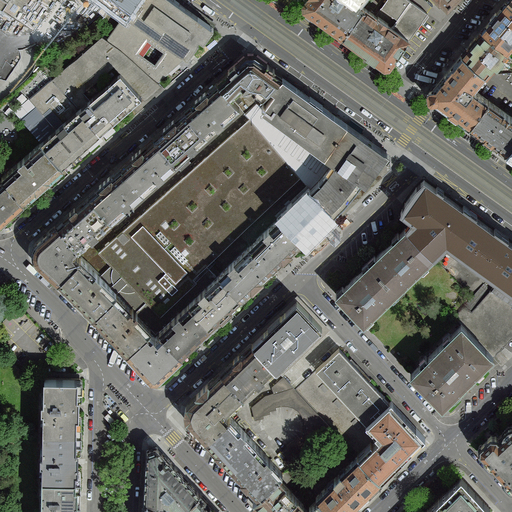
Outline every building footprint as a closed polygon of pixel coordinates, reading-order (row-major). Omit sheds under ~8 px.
[(0,0),(0,11),(35,33),(57,0),(87,0),(120,22),(126,12),(135,0),(0,0)] [(176,0),(135,0),(126,12),(170,44),(187,56),(188,57),(199,41),(198,40),(199,38),(204,41),(214,27),(176,0)] [(344,35),(364,8),(353,0),(308,0),(305,4),(306,7),(344,35)] [(408,0),(388,0),(376,16),(409,40),(428,13),(408,0)] [(483,31),(507,53),(511,46),(511,4),(508,1),(483,31)] [(364,8),(344,35),(386,65),(389,64),(395,56),(396,58),(409,40),(376,16),(364,8)] [(165,52),(170,44),(126,12),(120,22),(107,39),(123,51),(135,61),(149,74),(156,64),(138,52),(148,39),(165,52)] [(463,55),(487,75),(488,76),(489,74),(491,73),(497,65),(498,67),(505,59),(504,57),(507,53),(483,31),(464,53),(463,55)] [(52,79),(29,99),(42,114),(28,126),(41,142),(63,167),(100,134),(142,97),(149,91),(128,68),(135,61),(123,51),(107,39),(102,36),(52,79)] [(187,56),(170,44),(165,52),(156,64),(149,74),(158,82),(183,60),(187,56)] [(471,126),(489,101),(476,91),(474,91),(474,89),(475,89),(487,75),(463,55),(430,94),(430,97),(471,126)] [(272,88),(283,77),(255,57),(247,57),(218,83),(231,97),(242,87),(252,94),(254,91),(263,98),(272,88)] [(128,68),(149,91),(158,82),(149,74),(135,61),(128,68)] [(327,152),(348,124),(283,77),(272,88),(276,91),(264,107),(327,152)] [(208,135),(240,107),(231,97),(218,83),(186,111),(208,135)] [(242,87),(231,97),(240,107),(246,114),(257,103),(263,98),(254,91),(252,94),(242,87)] [(257,103),(264,107),(276,91),(272,88),(263,98),(257,103)] [(507,152),(511,146),(511,117),(489,101),(471,126),(507,152)] [(257,103),(246,114),(250,119),(301,176),(306,182),(311,188),(339,161),(327,152),(264,107),(257,103)] [(208,135),(186,111),(159,135),(154,140),(176,164),(181,159),(208,135)] [(207,265),(301,176),(250,119),(118,236),(179,300),(197,282),(194,278),(207,265)] [(339,161),(311,188),(332,211),(349,193),(359,179),(366,184),(384,158),(388,153),(348,124),(327,152),(339,161)] [(176,164),(154,140),(122,168),(144,192),(176,164)] [(2,178),(3,179),(23,202),(63,167),(41,142),(2,178)] [(349,193),(332,211),(339,218),(391,169),(389,157),(384,158),(366,184),(359,179),(349,193)] [(144,192),(122,168),(91,196),(112,220),(144,192)] [(0,222),(1,222),(23,202),(3,179),(0,182),(0,222)] [(447,241),(468,213),(425,179),(417,186),(405,202),(401,211),(412,219),(406,228),(432,255),(447,241)] [(311,188),(280,217),(302,241),(332,211),(311,188)] [(112,220),(91,196),(57,225),(79,248),(80,249),(112,220)] [(468,213),(447,241),(479,264),(500,235),(468,213)] [(255,241),(249,246),(272,270),(277,265),(283,259),(285,261),(293,253),(291,251),(302,241),(280,217),(255,241)] [(57,225),(38,242),(36,247),(35,255),(38,262),(59,281),(80,259),(75,254),(72,255),(72,252),(74,252),(79,248),(57,225)] [(434,257),(432,255),(406,228),(371,262),(397,291),(434,257)] [(511,285),(511,243),(500,235),(479,264),(493,274),(511,287),(511,285)] [(179,300),(118,236),(99,253),(111,266),(101,277),(117,293),(127,304),(138,294),(161,318),(179,300)] [(249,246),(219,275),(242,299),(252,289),(254,291),(264,281),(262,279),(272,270),(249,246)] [(82,258),(80,259),(59,281),(94,316),(117,293),(101,277),(82,258)] [(397,291),(371,262),(337,294),(364,323),(397,291)] [(138,294),(127,304),(152,330),(157,335),(160,332),(189,304),(218,277),(207,265),(194,278),(197,282),(179,300),(161,318),(138,294)] [(511,287),(493,274),(472,298),(456,317),(462,324),(494,356),(511,339),(511,287)] [(218,277),(189,304),(212,327),(222,318),(224,320),(234,310),(232,308),(242,299),(219,275),(218,277)] [(127,304),(117,293),(94,316),(127,351),(149,332),(152,330),(127,304)] [(297,300),(253,343),(275,367),(282,375),(327,331),(297,300)] [(160,332),(161,333),(182,355),(212,327),(189,304),(160,332)] [(494,356),(462,324),(411,374),(443,406),(494,356)] [(156,339),(149,332),(127,351),(150,377),(152,378),(154,379),(157,379),(160,377),(182,355),(161,333),(156,339)] [(222,373),(245,396),(275,367),(253,343),(222,373)] [(338,392),(360,370),(340,349),(316,370),(338,392)] [(338,392),(316,370),(296,390),(331,428),(353,450),(358,456),(372,443),(373,444),(379,439),(366,424),(367,424),(338,392)] [(367,424),(390,402),(360,370),(338,392),(367,424)] [(219,376),(191,403),(189,409),(188,415),(191,421),(208,439),(230,418),(229,417),(228,417),(224,414),(224,411),(221,408),(223,406),(228,411),(236,402),(237,403),(242,399),(245,396),(222,373),(219,376)] [(296,390),(284,377),(273,388),(275,394),(266,396),(253,407),(256,420),(264,418),(263,415),(271,413),(270,411),(277,409),(276,407),(282,405),(288,406),(294,408),(299,410),(303,416),(305,421),(305,428),(304,433),(299,438),(298,437),(294,443),(293,442),(289,447),(288,446),(283,452),(294,463),(317,441),(331,428),(296,390)] [(44,431),(79,432),(80,379),(45,378),(44,431)] [(372,443),(358,456),(382,480),(426,437),(391,401),(390,402),(367,424),(366,424),(379,439),(373,444),(372,443)] [(231,416),(230,418),(208,439),(234,467),(257,445),(231,416)] [(511,426),(499,439),(498,437),(492,436),(483,444),(482,451),(511,482),(511,426)] [(43,477),(78,478),(79,432),(44,431),(43,477)] [(283,473),(257,445),(234,467),(260,495),(279,477),(283,473)] [(217,511),(157,447),(148,450),(144,511),(172,511),(173,506),(177,511),(217,511)] [(317,497),(319,499),(330,511),(349,511),(382,480),(358,456),(317,497)] [(439,499),(452,511),(486,511),(491,508),(462,476),(439,499)] [(43,477),(42,511),(77,511),(78,478),(43,477)] [(304,505),(279,477),(260,495),(254,501),(264,511),(296,511),(303,505),(304,505)] [(313,511),(308,511),(303,505),(296,511),(330,511),(319,499),(310,508),(313,511)] [(426,511),(452,511),(439,499),(426,511)]
